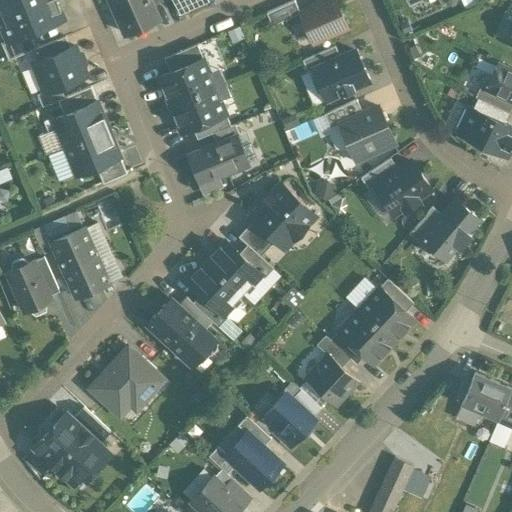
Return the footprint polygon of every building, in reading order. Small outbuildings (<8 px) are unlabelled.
[(54,0),(0,0),(0,24),(6,41),(7,42),(29,33),(62,19),(54,0)] [(108,0),(124,34),(157,20),(151,6),(148,0),(108,0)] [(174,0),(179,10),(201,0),(174,0)] [(333,0),(330,0),(299,14),(312,43),(346,28),(333,0)] [(294,1),(266,14),(271,26),(299,14),(294,1)] [(35,49),(29,33),(7,42),(6,41),(0,43),(8,61),(31,51),(35,49)] [(35,49),(31,51),(36,62),(69,48),(65,37),(35,49)] [(196,45),(163,59),(169,72),(202,59),(196,45)] [(36,62),(32,64),(44,92),(44,93),(59,87),(86,76),(74,46),(69,48),(36,62)] [(335,47),(302,61),(307,73),(312,71),(312,70),(339,57),(335,47)] [(339,57),(312,70),(312,71),(326,101),(340,94),(343,97),(352,93),(353,89),(368,82),(354,51),(339,57)] [(169,72),(158,77),(169,105),(214,87),(202,59),(169,72)] [(511,70),(498,64),(487,88),(486,89),(511,101),(511,70)] [(511,102),(511,101),(486,89),(487,88),(481,85),(475,97),(477,98),(507,113),(511,102)] [(59,87),(44,93),(44,92),(36,95),(41,107),(57,101),(64,98),(59,87)] [(64,98),(57,101),(63,115),(96,102),(90,87),(64,98)] [(214,87),(169,105),(181,133),(192,129),(225,115),(214,87)] [(507,113),(477,98),(472,109),(502,124),(507,113)] [(356,100),(323,115),(329,129),(342,123),(362,114),(356,100)] [(63,115),(51,121),(62,149),(108,130),(96,102),(63,115)] [(362,114),(342,123),(353,149),(348,151),(354,163),(367,157),(365,153),(393,141),(378,107),(362,114)] [(472,109),(470,108),(458,133),(505,156),(511,141),(511,128),(502,124),(472,109)] [(225,115),(192,129),(197,140),(211,134),(230,126),(225,115)] [(230,126),(211,134),(216,145),(235,137),(239,135),(234,124),(230,126)] [(108,130),(62,149),(73,176),(95,167),(119,158),(108,130)] [(216,145),(190,155),(201,183),(246,165),(235,137),(216,145)] [(119,158),(95,167),(103,184),(126,174),(119,158)] [(390,159),(360,179),(368,191),(373,187),(373,186),(397,169),(390,159)] [(397,169),(373,186),(373,187),(383,201),(384,200),(394,215),(402,209),(404,212),(419,202),(417,199),(431,190),(421,175),(419,176),(409,161),(397,169)] [(279,183),(248,216),(253,221),(275,241),(279,245),(288,235),(293,240),(306,225),(297,217),(306,207),(279,183)] [(441,215),(420,239),(421,240),(445,260),(456,247),(459,249),(470,235),(468,233),(479,220),(454,199),(441,215)] [(432,207),(409,234),(419,243),(421,240),(420,239),(441,215),(432,207)] [(275,241),(253,221),(238,237),(246,245),(247,245),(260,257),(275,241)] [(83,228),(50,243),(63,270),(96,256),(83,228)] [(238,254),(225,241),(206,262),(241,294),(259,275),(260,274),(238,254)] [(260,257),(247,245),(246,245),(238,254),(260,274),(259,275),(264,278),(273,269),(260,257)] [(96,256),(63,270),(75,298),(108,283),(96,256)] [(58,289),(43,257),(33,262),(47,294),(58,289)] [(33,262),(27,264),(26,262),(21,258),(12,262),(11,268),(12,270),(7,273),(24,311),(29,309),(30,311),(35,315),(45,310),(45,304),(44,302),(50,300),(47,294),(33,262)] [(241,294),(206,262),(187,282),(200,294),(222,315),(223,314),(241,294)] [(413,303),(387,279),(378,287),(405,312),(413,303)] [(378,287),(358,310),(393,342),(414,320),(405,312),(378,287)] [(222,315),(200,294),(192,303),(212,322),(218,327),(227,318),(223,314),(222,315)] [(192,303),(186,297),(177,306),(204,330),(212,322),(192,303)] [(177,306),(170,300),(147,325),(192,366),(203,353),(210,353),(214,348),(215,341),(204,330),(177,306)] [(393,342),(358,310),(338,332),(364,356),(373,364),(393,342)] [(364,356),(338,332),(329,340),(349,359),(356,365),(364,356)] [(329,340),(324,336),(316,345),(327,356),(328,355),(341,368),(349,359),(329,340)] [(141,358),(128,346),(88,388),(119,417),(138,397),(143,402),(164,380),(155,371),(156,370),(142,357),(141,358)] [(327,356),(306,379),(335,405),(356,382),(341,368),(328,355),(327,356)] [(509,389),(473,374),(460,404),(496,419),(509,389)] [(511,390),(509,389),(496,419),(511,426),(511,390)] [(320,408),(300,390),(292,398),(312,417),(320,408)] [(285,392),(264,416),(294,443),(315,420),(312,417),(292,398),(285,392)] [(109,431),(83,407),(72,419),(99,443),(109,431)] [(66,412),(52,427),(55,430),(50,436),(47,433),(33,448),(68,481),(90,457),(94,461),(105,449),(99,443),(72,419),(66,412)] [(271,439),(246,416),(237,425),(245,434),(246,433),(263,447),(271,439)] [(226,455),(225,456),(235,465),(259,487),(280,464),(263,447),(246,433),(245,434),(226,455)] [(235,465),(225,456),(226,455),(217,447),(208,457),(227,474),(235,465)] [(394,457),(368,511),(390,511),(412,466),(394,457)] [(213,478),(191,501),(202,511),(235,511),(242,505),(223,487),(213,478)] [(252,498),(231,478),(223,487),(242,505),(244,507),(252,498)]
